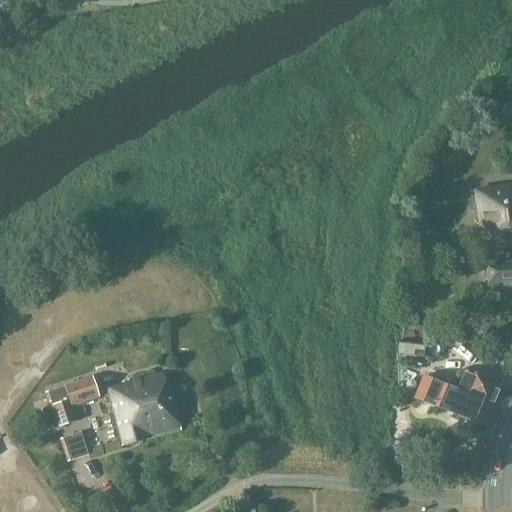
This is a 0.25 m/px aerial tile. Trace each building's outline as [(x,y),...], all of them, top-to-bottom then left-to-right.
[(511,249),(511,187),(475,193),(484,254),(511,249)] [(511,262),(486,265),(488,285),(511,282),(511,262)] [(394,343),(395,355),(422,357),(427,357),(428,348),(423,347),(423,346),(394,343)] [(456,389),(448,411),(483,425),(500,384),(464,370),(456,389)] [(108,388),(122,446),(181,431),(171,390),(167,391),(163,375),(108,388)] [(43,393),(55,428),(76,421),(72,407),(98,398),(90,376),(62,385),(63,387),(43,393)] [(414,395),(413,397),(415,398),(448,411),(456,389),(423,376),(422,376),(421,378),(422,378),(419,386),(418,385),(417,387),(419,388),(416,395),(414,395)] [(79,433),(58,440),(66,463),(87,456),(79,433)]
